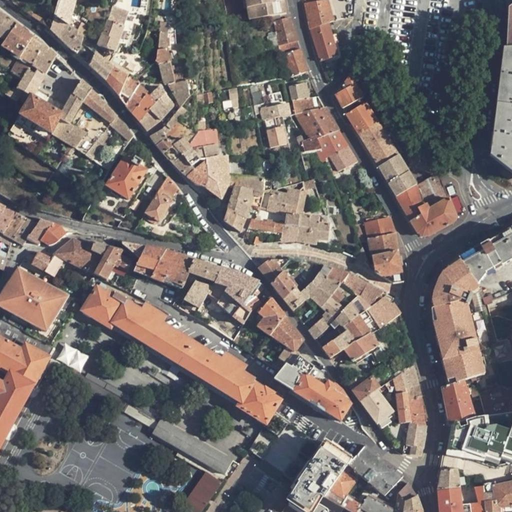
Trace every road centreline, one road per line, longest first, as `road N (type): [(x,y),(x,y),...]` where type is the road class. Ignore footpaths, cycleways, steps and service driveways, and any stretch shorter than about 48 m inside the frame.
road 1 (residential): [(0,2),(86,74),(245,261)]
road 2 (residential): [(386,448),(245,261)]
road 3 (residential): [(420,264),(325,92)]
road 4 (residential): [(486,0),(493,35),(471,178)]
road 5 (residential): [(410,297),(434,426),(417,470)]
road 6 (residential): [(245,261),(103,232)]
road 7 (residential): [(371,93),(424,165),(471,178)]
